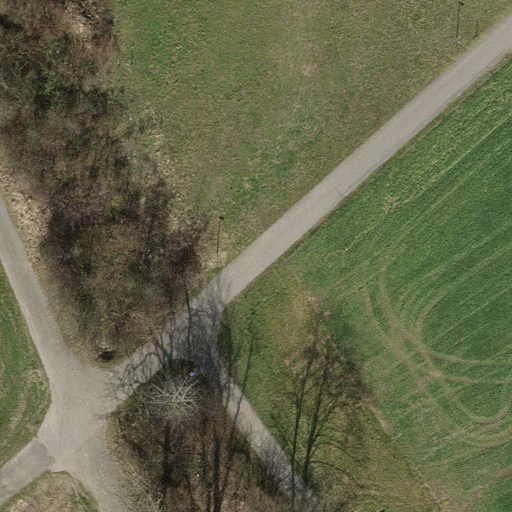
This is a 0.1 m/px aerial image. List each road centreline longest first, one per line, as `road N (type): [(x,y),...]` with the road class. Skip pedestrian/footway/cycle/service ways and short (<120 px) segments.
road 1 (track): [(189,327),(511,33)]
road 2 (track): [(119,511),(0,222)]
road 3 (track): [(0,494),(189,327)]
road 4 (track): [(317,511),(189,327)]
